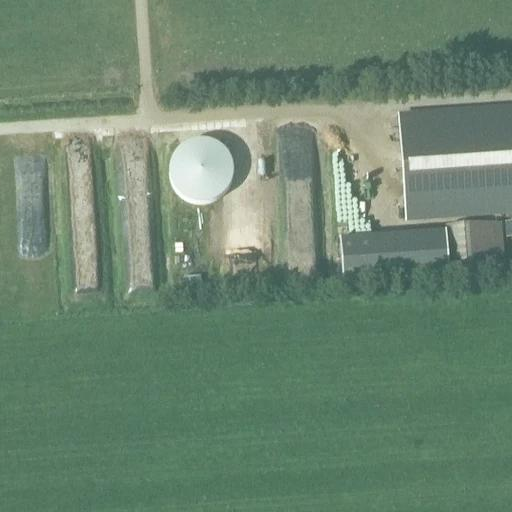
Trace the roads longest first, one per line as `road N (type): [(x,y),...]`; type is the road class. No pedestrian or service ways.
road 1 (track): [(355,106),(0,131)]
road 2 (track): [(139,0),(147,121)]
